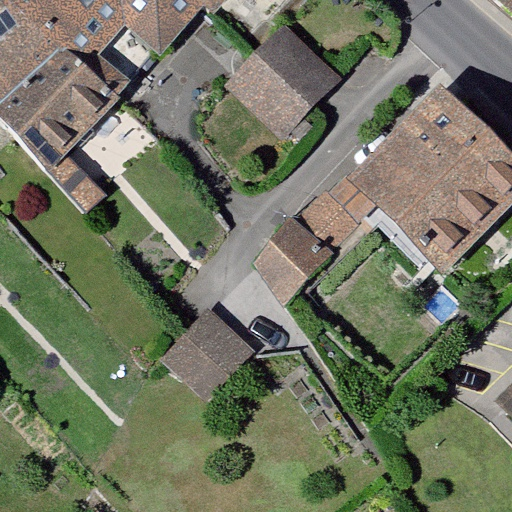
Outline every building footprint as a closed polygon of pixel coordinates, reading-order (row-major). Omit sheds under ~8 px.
[(0,0),(0,29),(106,128),(117,110),(91,73),(110,53),(147,81),(226,0),(0,0)] [(511,0),(492,0),(511,16),(511,0)] [(0,29),(0,149),(39,192),(106,128),(0,29)] [(337,92),(276,31),(219,93),(277,161),(337,92)] [(511,223),(511,193),(430,109),(333,203),(429,303),(511,223)] [(322,272),(282,235),(238,282),(278,319),(322,272)] [(167,356),(211,400),(261,349),(217,305),(167,356)] [(511,406),(495,423),(511,439),(511,406)]
